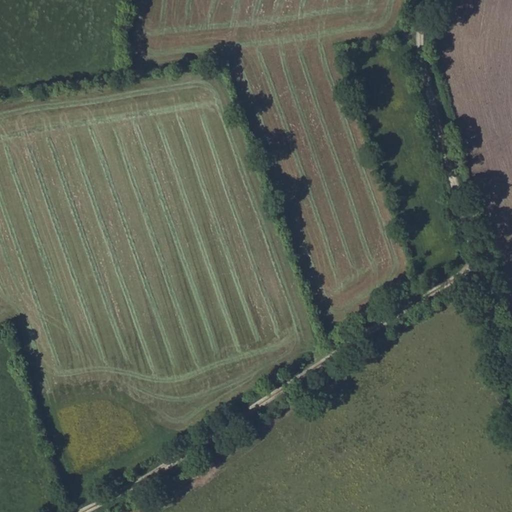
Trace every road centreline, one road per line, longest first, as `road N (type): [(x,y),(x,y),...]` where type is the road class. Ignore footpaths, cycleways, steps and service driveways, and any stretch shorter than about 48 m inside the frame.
road 1 (track): [(477,264),(86,511)]
road 2 (track): [(511,379),(424,66),(428,0)]
